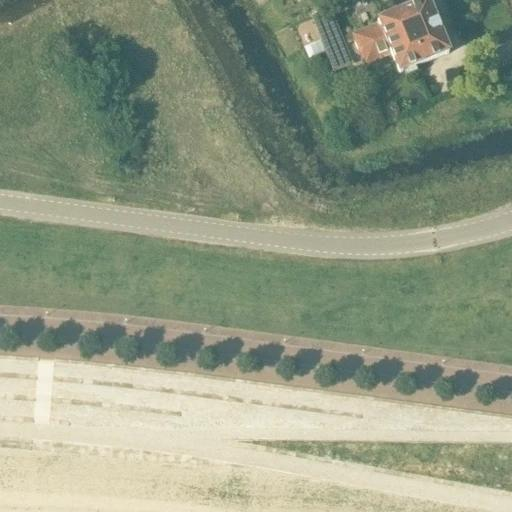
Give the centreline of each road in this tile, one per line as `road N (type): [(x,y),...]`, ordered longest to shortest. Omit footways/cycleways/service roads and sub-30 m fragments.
road 1 (unclassified): [(0,201),(345,246),(434,241),(511,221)]
road 2 (unclassified): [(511,383),(0,323)]
